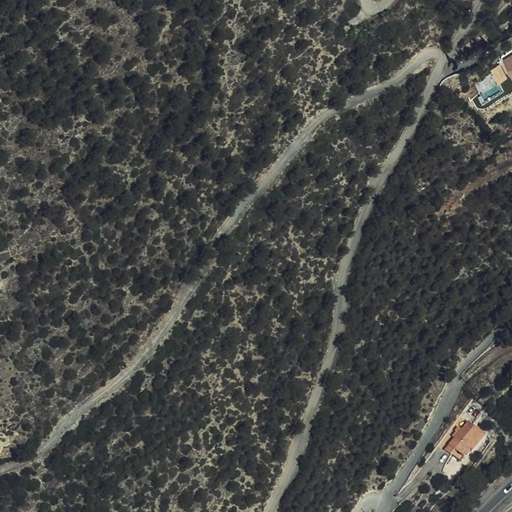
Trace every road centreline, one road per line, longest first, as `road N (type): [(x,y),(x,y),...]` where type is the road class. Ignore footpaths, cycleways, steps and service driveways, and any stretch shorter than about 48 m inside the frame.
road 1 (motorway): [(345,0),(424,131),(511,230)]
road 2 (motorway): [(511,206),(444,123),(373,0)]
